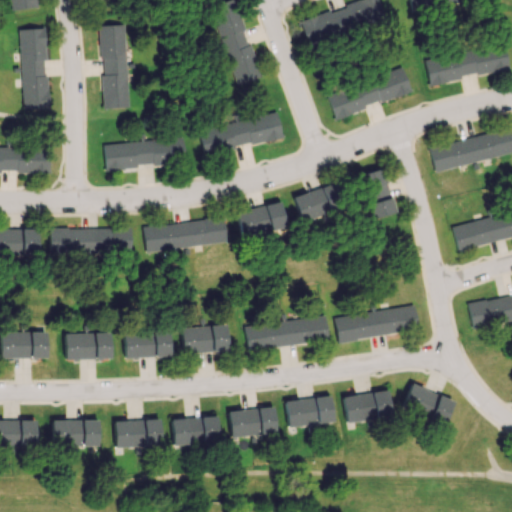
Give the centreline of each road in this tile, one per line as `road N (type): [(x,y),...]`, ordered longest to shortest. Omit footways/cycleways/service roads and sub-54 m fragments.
road 1 (residential): [(0,203),(178,200),(244,186),(472,106),(511,101)]
road 2 (residential): [(0,395),(202,387),(455,358)]
road 3 (residential): [(401,131),(455,358)]
road 4 (residential): [(64,0),(76,203)]
road 5 (residential): [(325,160),(262,0)]
